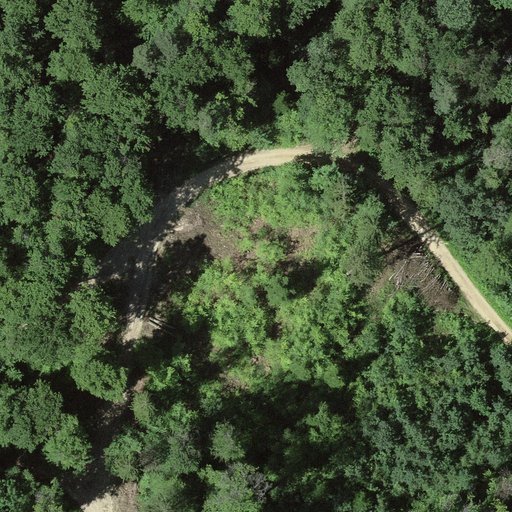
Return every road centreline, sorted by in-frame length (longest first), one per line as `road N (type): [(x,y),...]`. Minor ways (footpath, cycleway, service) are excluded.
road 1 (track): [(391,0),(397,52),(350,117),(312,146),(204,180),(79,289),(0,345)]
road 2 (track): [(511,341),(404,205),(312,146)]
road 3 (track): [(71,485),(134,325),(142,235)]
road 4 (track): [(0,110),(227,0)]
